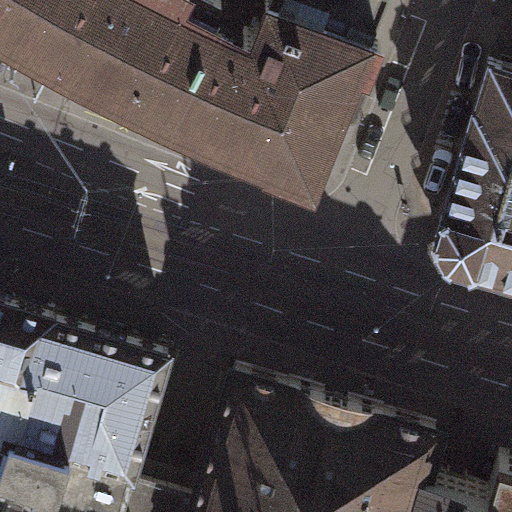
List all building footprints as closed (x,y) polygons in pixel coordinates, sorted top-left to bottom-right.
[(0,0),(0,19),(20,31),(38,0),(0,0)] [(166,106),(214,11),(219,0),(38,0),(20,31),(111,78),(166,106)] [(263,0),(252,30),(214,11),(166,106),(317,168),(343,101),(382,0),(263,0)] [(511,272),(511,62),(486,54),(434,229),(439,241),(445,253),(511,272)] [(0,419),(20,426),(56,301),(0,284),(0,419)] [(135,459),(172,335),(56,301),(20,426),(135,459)] [(407,511),(422,462),(435,421),(332,391),(232,361),(207,460),(203,481),(153,466),(139,511),(407,511)] [(0,511),(139,511),(153,466),(135,459),(20,426),(0,419),(0,511)] [(450,470),(422,462),(407,511),(511,511),(511,454),(498,451),(489,482),(450,470)]
